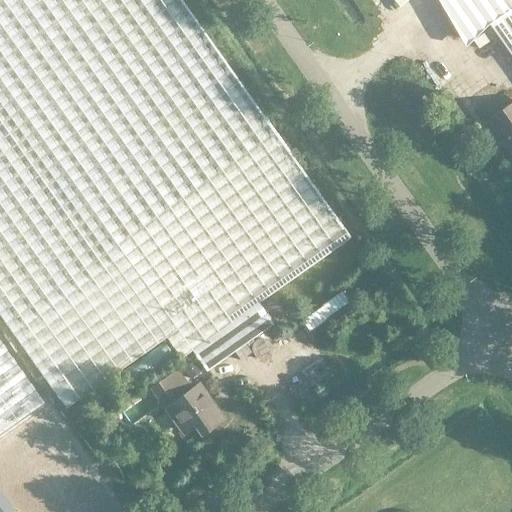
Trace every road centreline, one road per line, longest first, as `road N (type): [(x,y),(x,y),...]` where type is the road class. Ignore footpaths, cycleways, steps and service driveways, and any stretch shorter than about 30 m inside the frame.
road 1 (unclassified): [(496,333),(265,0)]
road 2 (unclassified): [(313,464),(496,333)]
